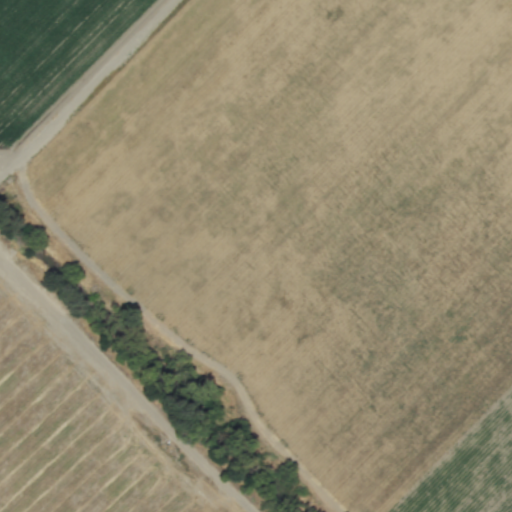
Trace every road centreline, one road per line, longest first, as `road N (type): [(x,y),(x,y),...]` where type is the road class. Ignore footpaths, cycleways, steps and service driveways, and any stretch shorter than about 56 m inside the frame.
road 1 (residential): [(251,511),(0,257)]
road 2 (residential): [(0,184),(179,0)]
